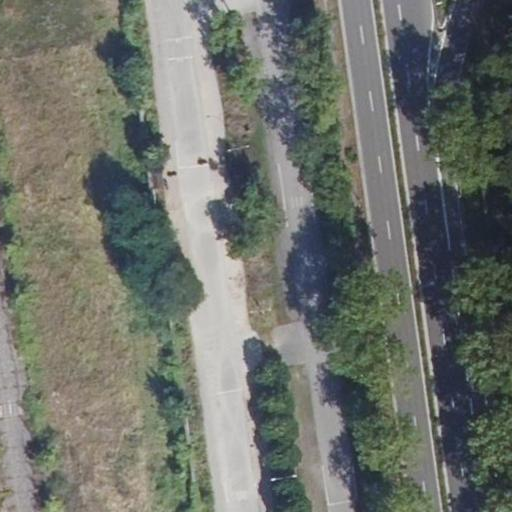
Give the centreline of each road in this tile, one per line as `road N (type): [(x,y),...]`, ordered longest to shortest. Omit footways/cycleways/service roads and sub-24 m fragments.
road 1 (primary): [(355,0),(426,511)]
road 2 (primary): [(445,263),(449,73),(475,0)]
road 3 (primary): [(445,263),(407,0)]
road 4 (primary): [(480,511),(445,263)]
road 5 (track): [(0,353),(23,511)]
